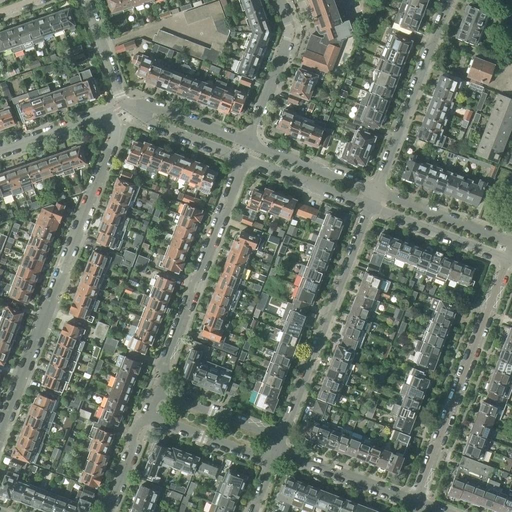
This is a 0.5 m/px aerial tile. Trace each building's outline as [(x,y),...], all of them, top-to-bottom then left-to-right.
[(123,12),(118,0),(106,0),(112,16),(123,12)] [(118,0),(123,12),(133,8),(130,0),(118,0)] [(130,0),(133,8),(144,5),(141,0),(130,0)] [(219,0),(224,12),(228,10),(224,0),(219,0)] [(244,9),(247,16),(262,10),(262,9),(261,8),(263,7),(261,2),(259,2),(258,0),(256,0),(241,6),(242,10),(244,9)] [(303,64),(325,72),(329,74),(329,75),(332,76),(334,73),(331,71),(339,50),(340,49),(335,47),(338,40),(352,34),(343,7),(335,10),(331,0),(306,0),(313,18),(312,18),(313,20),(313,19),(315,24),(314,24),(315,25),(318,32),(318,33),(319,34),(318,37),(311,35),(307,46),(309,47),(307,51),(306,51),(301,63),(303,64)] [(401,0),(401,2),(424,11),(427,5),(425,4),(427,0),(401,0)] [(155,35),(152,41),(217,65),(229,32),(218,1),(183,13),(187,25),(211,16),(217,32),(210,50),(159,30),(157,36),(155,35)] [(424,11),(401,2),(397,12),(402,14),(419,21),(420,17),(422,17),(424,11)] [(465,12),(461,23),(481,30),(487,13),(468,6),(467,7),(466,7),(464,11),(465,12)] [(58,13),(57,14),(63,31),(64,33),(75,29),(68,10),(64,11),(62,10),(59,12),(58,13)] [(246,20),(248,26),(266,20),(264,16),(266,15),(264,10),(262,10),(247,16),(248,19),(246,20)] [(370,11),(367,18),(373,20),(376,14),(370,11)] [(48,17),(47,17),(53,34),(63,31),(57,14),(53,15),(52,14),(48,15),(48,17)] [(419,21),(402,14),(398,25),(415,31),(415,30),(417,31),(419,25),(418,24),(419,21)] [(37,21),(43,38),(53,34),(47,17),(43,19),(42,17),(38,19),(37,21)] [(227,20),(228,25),(230,30),(237,30),(235,18),(231,19),(227,20)] [(252,33),(251,35),(270,35),(270,25),(267,25),(266,20),(248,26),(249,29),(251,29),(253,33),(252,33)] [(27,24),(33,41),(33,44),(44,40),(43,38),(37,21),(33,22),(31,21),(27,22),(27,24)] [(481,30),(461,23),(458,31),(456,32),(455,36),(456,37),(455,38),(475,46),(481,30)] [(17,28),(16,28),(22,45),(33,41),(27,24),(22,26),(21,25),(17,26),(17,28)] [(128,26),(123,27),(117,29),(119,34),(129,30),(128,26)] [(494,26),(491,33),(499,36),(502,30),(494,26)] [(6,32),(12,49),(22,45),(16,28),(12,30),(10,28),(7,30),(6,32)] [(12,49),(6,32),(1,33),(0,32),(0,56),(1,52),(12,49)] [(499,36),(491,33),(488,40),(496,43),(499,36)] [(248,37),(246,42),(264,48),(267,40),(270,40),(270,35),(251,35),(250,38),(248,37)] [(389,49),(406,55),(408,50),(409,50),(411,49),(412,46),(412,44),(410,44),(411,42),(408,41),(394,36),(389,49)] [(359,38),(357,44),(363,46),(365,40),(359,38)] [(123,45),(126,51),(136,47),(134,41),(123,45)] [(68,45),(70,49),(72,55),(80,52),(83,51),(82,51),(81,45),(80,46),(77,47),(76,42),(68,45)] [(247,47),(244,53),(260,59),(261,58),(261,57),(263,57),(264,52),(263,51),(264,48),(246,42),(245,46),(247,47)] [(134,55),(131,63),(138,66),(137,68),(138,68),(136,74),(137,75),(137,77),(141,78),(142,77),(146,78),(145,82),(152,64),(157,51),(159,46),(153,44),(148,58),(142,56),(142,58),(134,55)] [(157,51),(167,54),(167,55),(169,50),(159,46),(157,51)] [(389,49),(384,61),(402,68),(401,68),(403,62),(404,62),(407,57),(406,56),(406,55),(389,49)] [(241,56),(239,62),(256,69),(258,65),(260,65),(261,60),(260,59),(244,53),(243,57),(241,56)] [(83,54),(80,55),(73,57),(75,63),(85,60),(83,54)] [(487,85),(489,79),(495,66),(473,58),(466,76),(471,78),(470,83),(478,86),(480,82),(487,85)] [(379,59),(375,70),(397,78),(399,73),(400,74),(402,68),(384,61),(379,59)] [(27,62),(28,64),(30,69),(30,70),(41,66),(38,60),(30,62),(30,61),(27,62)] [(256,69),(239,62),(237,67),(239,67),(237,73),(252,79),(253,77),(255,77),(257,73),(255,71),(256,69)] [(489,79),(487,85),(487,86),(511,95),(511,63),(510,64),(508,64),(507,65),(505,65),(503,66),(501,67),(500,68),(498,69),(497,71),(496,72),(495,74),(494,75),(493,77),(491,80),(489,79)] [(155,86),(162,68),(152,64),(145,82),(149,83),(149,86),(153,87),(155,86)] [(296,77),(294,81),(312,88),(316,78),(322,80),(325,72),(303,64),(301,71),(299,70),(298,71),(296,72),(295,75),(296,77)] [(8,72),(10,75),(10,77),(20,73),(18,68),(14,70),(14,69),(8,72)] [(165,89),(166,90),(172,72),(162,68),(155,86),(159,87),(160,90),(163,91),(165,89)] [(21,75),(22,80),(36,75),(34,70),(21,75)] [(80,77),(87,98),(88,100),(99,97),(95,86),(96,84),(95,80),(93,80),(89,70),(78,73),(80,77)] [(376,83),(376,84),(392,90),(395,85),(396,85),(398,79),(397,79),(397,78),(375,70),(374,72),(373,82),(376,83)] [(172,92),(176,94),(183,76),(172,72),(166,90),(167,92),(170,94),(172,92)] [(69,81),(71,85),(77,102),(79,103),(83,101),(83,100),(87,98),(80,77),(77,76),(71,79),(69,81)] [(185,97),(186,98),(193,80),(183,76),(176,94),(180,95),(180,97),(183,99),(185,97)] [(437,86),(454,92),(456,86),(458,87),(460,83),(441,76),(439,80),(438,80),(436,84),(437,86)] [(252,81),(241,77),(239,83),(249,86),(252,81)] [(192,100),(197,102),(204,84),(193,80),(186,98),(187,98),(187,100),(191,101),(192,100)] [(312,88),(294,81),(292,86),(291,86),(289,90),(290,91),(290,93),(307,100),(312,88)] [(371,83),(367,93),(388,101),(390,96),(391,97),(394,91),(392,90),(376,84),(371,83)] [(467,89),(481,94),(483,88),(478,86),(470,83),(467,89)] [(206,105),(207,105),(214,88),(204,84),(197,102),(200,103),(200,105),(204,106),(206,105)] [(71,85),(60,88),(66,105),(67,105),(69,106),(72,105),(73,103),(77,102),(71,85)] [(433,96),(450,103),(452,97),(454,98),(456,93),(454,92),(437,86),(435,90),(434,90),(432,95),(433,96)] [(38,90),(38,92),(46,113),(48,114),(51,112),(52,111),(56,109),(50,92),(48,87),(38,90)] [(60,88),(50,92),(56,109),(57,109),(58,110),(62,109),(62,107),(66,105),(60,88)] [(213,108),(217,109),(224,91),(214,88),(207,105),(207,106),(208,108),(211,109),(213,108)] [(236,92),(228,111),(236,114),(237,112),(239,113),(246,96),(245,95),(247,90),(243,89),(241,94),(236,92)] [(27,94),(29,100),(35,117),(36,116),(37,117),(41,116),(42,114),(46,113),(38,92),(38,90),(27,93),(27,94)] [(338,96),(344,99),(347,92),(340,90),(338,96)] [(227,113),(228,111),(236,92),(235,92),(234,95),(224,91),(217,109),(218,109),(218,112),(221,113),(223,112),(227,113)] [(368,103),(367,107),(383,114),(386,108),(387,109),(389,103),(388,102),(388,101),(367,93),(369,94),(366,102),(368,103)] [(25,120),(26,120),(27,121),(31,120),(31,118),(35,117),(29,100),(27,94),(11,100),(17,115),(18,119),(23,117),(25,120)] [(287,101),(293,103),(297,105),(299,99),(289,95),(287,101)] [(496,108),(511,114),(511,100),(499,95),(496,101),(498,102),(496,108)] [(429,106),(429,107),(446,113),(448,107),(450,108),(452,103),(450,103),(433,96),(431,100),(430,101),(428,105),(429,106)] [(17,115),(11,100),(0,103),(0,118),(3,128),(4,127),(6,128),(9,127),(10,125),(14,124),(12,117),(17,115)] [(383,114),(367,107),(366,109),(364,108),(359,120),(355,118),(353,124),(373,131),(375,126),(378,127),(381,121),(382,122),(384,121),(385,118),(384,116),(383,115),(383,114)] [(425,118),(442,124),(444,125),(445,120),(443,120),(446,113),(429,107),(427,108),(426,112),(427,113),(425,118)] [(492,113),(489,119),(509,126),(511,123),(511,114),(496,108),(494,113),(492,113)] [(285,135),(286,135),(294,114),(283,110),(283,111),(280,112),(279,115),(280,117),(279,118),(279,120),(277,121),(276,124),(277,126),(276,128),(287,131),(285,135)] [(292,138),(296,139),(303,121),(302,121),(304,118),(294,114),(286,135),(286,136),(287,138),(290,139),(292,138)] [(302,141),(306,143),(313,125),(310,124),(311,121),(304,118),(302,121),(303,121),(296,139),(297,139),(297,142),(300,143),(302,141)] [(421,128),(438,134),(440,135),(441,131),(439,130),(442,124),(425,118),(423,118),(422,122),(423,123),(421,128)] [(487,131),(506,139),(509,131),(507,130),(509,126),(489,119),(487,125),(489,126),(487,131)] [(315,120),(313,125),(306,143),(307,143),(307,146),(311,147),(312,145),(317,147),(325,124),(315,120)] [(468,122),(464,121),(462,120),(459,128),(465,130),(468,122)] [(344,126),(354,130),(356,125),(346,121),(344,126)] [(438,134),(421,128),(419,128),(418,132),(419,134),(417,138),(436,145),(438,141),(435,140),(438,134)] [(350,143),(350,144),(369,151),(369,150),(371,151),(373,150),(374,146),(373,144),(372,144),(374,138),(357,131),(352,144),(350,143)] [(482,136),(480,142),(500,150),(501,146),(503,147),(506,139),(487,131),(487,132),(485,137),(482,136)] [(320,146),(326,148),(330,136),(324,134),(320,146)] [(424,150),(425,147),(427,144),(416,140),(414,146),(424,150)] [(126,161),(136,165),(144,145),(136,142),(136,143),(133,142),(126,161)] [(500,150),(480,142),(478,148),(480,149),(478,155),(474,153),(474,154),(497,163),(500,154),(498,154),(500,150)] [(141,163),(148,165),(155,148),(154,147),(153,146),(150,144),(149,145),(144,144),(144,145),(136,165),(139,166),(141,163)] [(369,151),(350,144),(348,148),(346,148),(343,156),(349,158),(348,161),(355,164),(356,161),(364,164),(364,163),(366,164),(368,163),(369,159),(368,157),(367,157),(369,151)] [(71,150),(67,151),(73,168),(83,164),(81,156),(81,155),(87,153),(84,145),(77,147),(76,146),(71,148),(71,150)] [(148,165),(158,169),(165,152),(164,151),(164,150),(160,148),(159,149),(155,148),(148,165)] [(56,155),(62,172),(64,177),(70,175),(74,173),(73,168),(67,151),(64,152),(62,151),(58,152),(57,154),(56,155)] [(158,169),(168,173),(175,155),(171,154),(171,152),(168,151),(166,152),(165,152),(158,169)] [(447,152),(446,155),(445,158),(452,160),(454,154),(447,152)] [(49,157),(46,158),(52,175),(62,172),(56,155),(54,154),(50,155),(49,157)] [(168,173),(179,177),(185,159),(184,157),(181,156),(179,157),(175,155),(168,173)] [(402,178),(412,182),(419,164),(413,162),(415,156),(411,155),(402,178)] [(467,161),(477,165),(479,161),(469,157),(468,159),(467,161)] [(37,162),(36,162),(42,179),(52,175),(46,158),(43,159),(42,158),(37,160),(37,162)] [(179,177),(189,181),(196,163),(192,162),(191,160),(188,159),(186,160),(185,159),(179,177)] [(29,165),(26,166),(32,182),(42,179),(36,162),(35,162),(33,161),(29,163),(29,165)] [(479,161),(477,165),(490,170),(487,176),(493,179),(497,168),(479,161)] [(198,189),(206,168),(206,167),(202,166),(202,164),(198,163),(197,164),(196,163),(189,181),(196,184),(195,187),(198,189)] [(419,184),(423,185),(430,166),(426,164),(425,166),(419,164),(412,182),(418,184),(419,184)] [(18,168),(15,169),(21,186),(32,182),(26,166),(25,166),(23,165),(19,166),(18,168)] [(429,187),(433,189),(440,170),(436,168),(435,170),(430,168),(430,166),(423,185),(424,187),(428,188),(429,187)] [(206,168),(198,189),(208,193),(216,174),(213,173),(214,171),(206,168)] [(5,173),(11,190),(21,186),(15,169),(12,170),(10,169),(6,171),(5,173)] [(439,191),(443,193),(450,174),(447,172),(446,174),(440,172),(441,170),(440,170),(433,189),(434,191),(438,192),(439,191)] [(119,177),(130,181),(131,177),(132,175),(122,171),(119,177)] [(0,190),(1,195),(3,198),(12,195),(11,190),(5,173),(4,173),(2,172),(0,172),(0,190)] [(450,195),(454,197),(461,178),(457,176),(456,178),(450,176),(451,174),(450,174),(443,193),(444,193),(444,195),(448,196),(450,195)] [(460,199),(464,201),(471,182),(467,180),(466,182),(460,180),(461,178),(454,197),(454,198),(459,200),(460,199)] [(117,179),(114,187),(115,187),(114,190),(130,196),(135,198),(139,187),(117,179)] [(471,182),(464,201),(465,201),(465,202),(469,204),(470,203),(477,206),(486,183),(479,181),(477,186),(471,184),(471,182)] [(258,207),(268,211),(275,193),(271,192),(271,190),(267,188),(266,190),(264,189),(263,193),(256,211),(257,211),(258,207)] [(246,207),(256,211),(263,193),(253,189),(252,191),(250,191),(249,195),(250,196),(249,198),(249,200),(247,200),(245,204),(247,205),(246,207)] [(110,200),(127,207),(130,196),(114,190),(113,194),(111,195),(110,198),(111,200),(110,200)] [(153,192),(149,203),(155,205),(159,195),(153,192)] [(268,211),(278,215),(285,197),(281,196),(281,194),(277,192),(276,194),(275,193),(268,211)] [(161,195),(159,201),(165,204),(167,198),(161,195)] [(182,201),(192,205),(193,200),(183,196),(182,201)] [(285,197),(278,215),(289,219),(296,201),(291,200),(291,197),(288,196),(286,198),(285,197)] [(38,202),(40,207),(50,204),(49,201),(48,199),(38,202)] [(194,199),(193,200),(192,205),(202,209),(204,203),(194,199)] [(108,206),(106,211),(123,217),(127,207),(110,200),(110,201),(109,201),(107,205),(108,206)] [(41,214),(41,215),(57,222),(58,221),(60,222),(60,221),(62,221),(64,217),(62,215),(64,211),(62,210),(63,206),(60,205),(59,202),(46,207),(47,209),(44,210),(45,210),(43,215),(41,214)] [(293,214),(298,216),(303,205),(298,203),(293,214)] [(180,215),(197,221),(199,222),(201,215),(200,215),(201,211),(184,204),(180,215)] [(298,216),(304,218),(308,207),(303,205),(298,216)] [(304,218),(309,220),(313,209),(308,207),(304,218)] [(313,209),(309,220),(314,222),(316,216),(318,211),(313,209)] [(103,220),(102,221),(124,229),(128,219),(123,217),(106,211),(105,215),(103,215),(102,219),(103,220)] [(322,225),(322,226),(339,232),(341,227),(342,228),(343,227),(345,223),(344,222),(346,218),(342,217),(342,215),(338,214),(337,215),(328,212),(327,214),(326,214),(324,220),(322,225)] [(179,219),(176,226),(193,232),(194,231),(195,231),(197,227),(196,225),(197,221),(180,215),(176,213),(174,217),(179,219)] [(41,215),(37,225),(54,231),(56,230),(58,227),(56,225),(57,222),(41,215)] [(241,222),(251,226),(252,222),(253,220),(243,216),(241,222)] [(314,222),(322,225),(324,220),(316,216),(314,222)] [(100,227),(99,231),(117,238),(121,239),(124,229),(102,221),(102,222),(101,222),(100,225),(100,227)] [(37,225),(33,236),(50,242),(50,241),(52,240),(54,237),(52,235),(54,231),(37,225)] [(176,226),(172,236),(190,243),(189,242),(190,242),(191,241),(193,237),(192,236),(193,232),(176,226)] [(294,228),(289,226),(286,235),(291,237),(294,228)] [(322,226),(318,236),(335,242),(337,238),(338,238),(340,233),(339,232),(322,226)] [(235,241),(235,242),(254,249),(256,243),(258,244),(263,233),(254,229),(252,236),(240,231),(239,235),(238,235),(237,235),(236,235),(236,236),(235,236),(235,237),(235,238),(235,239),(236,240),(237,241),(236,242),(235,241)] [(276,238),(279,239),(282,240),(285,232),(279,230),(276,238)] [(117,238),(99,231),(96,237),(97,238),(98,239),(97,242),(115,249),(116,245),(114,244),(117,238)] [(377,274),(384,255),(391,238),(390,238),(391,237),(385,235),(385,236),(380,234),(366,270),(377,274)] [(267,241),(277,245),(279,239),(276,238),(271,236),(269,235),(267,241)] [(33,236),(29,246),(46,252),(46,251),(49,250),(50,247),(48,245),(50,242),(33,236)] [(172,236),(168,246),(185,253),(187,248),(189,247),(190,244),(190,243),(172,236)] [(318,236),(314,246),(331,253),(333,248),(334,249),(336,243),(335,243),(335,242),(318,236)] [(384,255),(394,259),(400,242),(401,241),(395,239),(395,240),(391,238),(384,255)] [(232,248),(231,252),(248,258),(252,248),(254,249),(235,242),(233,242),(231,247),(232,248)] [(394,259),(405,263),(411,245),(406,243),(405,244),(400,242),(394,259)] [(310,256),(327,263),(329,259),(330,259),(332,253),(331,253),(314,246),(309,244),(305,254),(310,256)] [(281,245),(279,252),(284,254),(287,247),(281,245)] [(405,263),(415,267),(421,250),(422,249),(416,247),(415,248),(411,246),(411,245),(405,263)] [(29,246),(25,256),(42,262),(42,261),(45,261),(46,258),(44,256),(46,252),(29,246)] [(168,246),(165,257),(183,264),(183,263),(182,263),(183,259),(185,258),(186,254),(185,253),(168,246)] [(424,275),(426,271),(425,271),(431,254),(432,253),(426,251),(426,252),(421,250),(415,267),(413,271),(424,275)] [(89,261),(89,262),(106,268),(109,262),(111,263),(113,259),(93,251),(92,256),(90,256),(89,260),(89,261)] [(125,251),(123,258),(133,262),(136,255),(125,251)] [(227,261),(227,262),(244,269),(248,258),(231,252),(230,256),(228,256),(226,260),(227,261)] [(425,271),(426,271),(435,275),(442,256),(437,254),(436,256),(431,254),(425,271)] [(25,256),(21,266),(38,273),(38,272),(41,271),(42,268),(40,266),(42,262),(25,256)] [(138,256),(136,263),(147,267),(149,260),(138,256)] [(274,266),(278,268),(282,257),(277,256),(274,266)] [(310,256),(306,267),(323,273),(324,273),(327,268),(325,267),(327,263),(310,256)] [(442,256),(435,275),(434,279),(444,283),(446,279),(452,260),(447,258),(446,260),(442,258),(442,257),(442,256)] [(183,264),(165,257),(162,262),(160,262),(159,266),(178,273),(179,269),(180,270),(183,264)] [(133,262),(123,258),(120,264),(131,269),(133,262)] [(446,279),(456,282),(463,264),(457,262),(457,263),(452,262),(453,260),(452,260),(446,279)] [(86,272),(85,272),(103,279),(106,268),(89,262),(88,266),(86,267),(85,270),(86,272)] [(223,271),(223,272),(240,279),(244,269),(227,262),(226,266),(224,266),(222,270),(223,271)] [(147,267),(136,263),(133,269),(144,274),(147,267)] [(463,264),(456,282),(471,288),(474,282),(470,281),(474,270),(473,270),(473,268),(468,266),(467,267),(462,266),(463,264)] [(21,266),(17,277),(34,283),(34,282),(37,281),(38,278),(36,276),(38,273),(21,266)] [(306,267),(302,277),(319,284),(319,283),(320,283),(323,278),(321,277),(323,273),(306,267)] [(271,268),(268,276),(274,278),(276,270),(271,268)] [(82,282),(81,283),(99,289),(103,279),(85,272),(84,276),(82,277),(81,281),(82,282)] [(219,282),(219,283),(236,289),(240,279),(223,272),(222,276),(220,276),(218,280),(219,282)] [(361,283),(378,289),(383,291),(386,281),(364,272),(362,279),(363,280),(361,283)] [(12,275),(9,284),(13,286),(13,287),(30,293),(30,292),(33,292),(34,288),(33,287),(34,283),(17,277),(12,275)] [(156,280),(153,286),(170,293),(170,292),(172,291),(173,288),(173,287),(174,282),(155,275),(154,279),(156,280)] [(397,282),(401,284),(405,286),(408,280),(400,276),(397,282)] [(302,277),(298,288),(315,294),(315,293),(317,294),(319,288),(318,288),(319,284),(302,277)] [(79,289),(77,293),(95,300),(99,289),(81,283),(79,284),(78,287),(79,289)] [(215,293),(232,299),(234,300),(236,295),(234,295),(236,289),(219,283),(217,284),(216,288),(217,289),(215,293)] [(358,293),(357,294),(374,300),(378,289),(361,283),(360,288),(359,287),(356,293),(358,293)] [(13,286),(9,284),(7,284),(3,289),(5,291),(10,292),(11,292),(9,297),(26,304),(26,303),(29,302),(30,299),(29,297),(30,293),(13,287),(13,286)] [(153,286),(149,297),(166,303),(167,302),(168,302),(169,299),(169,297),(170,293),(153,286)] [(294,299),(292,304),(307,310),(309,304),(311,305),(311,304),(312,305),(315,299),(313,298),(315,294),(298,288),(294,299)] [(262,292),(255,309),(259,310),(266,294),(262,292)] [(75,299),(73,303),(91,310),(95,300),(77,293),(76,294),(74,298),(75,299)] [(213,299),(211,303),(228,309),(232,299),(215,293),(215,294),(213,294),(212,298),(213,299)] [(355,298),(352,304),(370,310),(374,300),(357,294),(356,298),(355,298)] [(449,302),(455,304),(459,306),(463,298),(452,294),(449,302)] [(149,297),(145,307),(163,314),(163,312),(164,312),(166,309),(165,307),(166,303),(149,297)] [(253,308),(255,302),(249,300),(247,305),(253,308)] [(437,300),(433,310),(452,318),(454,314),(455,314),(457,308),(437,300)] [(91,310),(73,303),(73,304),(72,304),(70,308),(71,309),(69,314),(80,317),(89,321),(90,317),(89,316),(91,310)] [(209,310),(207,314),(229,322),(229,321),(224,319),(228,309),(211,303),(211,304),(209,304),(208,308),(209,310)] [(282,321),(285,322),(303,328),(302,328),(304,323),(305,323),(307,318),(306,317),(307,316),(304,315),(307,310),(292,304),(287,316),(285,315),(282,321)] [(351,310),(349,315),(366,321),(370,310),(352,304),(350,310),(351,310)] [(1,317),(3,318),(18,324),(20,320),(22,320),(24,316),(22,314),(23,313),(7,307),(5,312),(3,312),(1,317)] [(145,307),(141,317),(158,324),(160,319),(162,319),(163,315),(162,314),(163,314),(145,307)] [(403,312),(397,310),(394,320),(395,320),(399,322),(400,322),(403,312)] [(431,314),(429,321),(448,328),(449,328),(451,322),(450,322),(452,318),(433,310),(431,314)] [(204,323),(203,324),(225,332),(229,322),(207,314),(206,317),(204,317),(203,322),(204,323)] [(347,321),(346,324),(363,331),(366,321),(349,315),(348,314),(346,320),(347,321)] [(136,315),(132,326),(155,334),(156,330),(158,329),(159,326),(158,324),(141,317),(136,315)] [(0,322),(0,328),(15,334),(16,331),(18,330),(20,326),(18,324),(3,318),(1,323),(0,322)] [(250,328),(255,330),(258,322),(253,320),(250,328)] [(429,321),(425,331),(445,339),(448,333),(446,332),(448,328),(429,321)] [(98,322),(95,329),(106,333),(108,326),(98,322)] [(276,329),(275,329),(298,338),(300,333),(301,334),(303,328),(285,322),(282,331),(276,329)] [(61,332),(62,333),(79,340),(81,334),(83,334),(85,330),(80,328),(66,323),(64,328),(63,328),(61,332)] [(225,332),(203,324),(205,324),(204,326),(204,325),(203,325),(202,326),(201,326),(201,327),(200,327),(200,328),(200,329),(201,330),(201,331),(202,331),(201,335),(215,340),(212,346),(235,355),(238,349),(223,343),(225,337),(223,336),(225,332)] [(344,336),(341,342),(356,347),(358,341),(358,342),(363,331),(346,324),(344,329),(343,328),(340,335),(344,336)] [(127,335),(127,336),(151,344),(152,340),(154,340),(155,336),(154,335),(155,334),(132,326),(128,335),(127,335)] [(0,339),(11,344),(11,343),(13,343),(15,339),(13,337),(15,334),(0,328),(0,339)] [(106,333),(95,329),(93,336),(103,340),(106,333)] [(268,338),(278,342),(295,349),(296,349),(294,348),(296,344),(297,344),(299,339),(298,338),(275,329),(273,335),(269,333),(268,338)] [(425,331),(421,342),(440,349),(442,345),(443,345),(445,339),(425,331)] [(58,343),(58,344),(75,350),(79,340),(62,333),(60,338),(59,338),(57,342),(58,343)] [(151,344),(127,336),(126,340),(129,341),(127,347),(144,354),(144,353),(146,354),(147,353),(148,349),(148,348),(146,347),(148,344),(151,345),(151,344)] [(107,338),(105,344),(116,348),(118,342),(107,338)] [(0,351),(7,354),(8,351),(10,351),(12,347),(10,345),(11,344),(0,339),(0,351)] [(503,349),(511,352),(511,341),(506,339),(505,343),(504,342),(502,348),(503,349)] [(251,342),(246,340),(243,349),(248,351),(249,348),(251,342)] [(278,342),(274,352),(290,359),(292,354),(293,355),(295,349),(278,342)] [(335,353),(333,357),(350,364),(354,353),(356,347),(341,342),(339,347),(336,346),(334,353),(335,353)] [(421,342),(417,352),(436,359),(438,355),(439,355),(441,350),(440,349),(421,342)] [(190,380),(192,380),(198,366),(204,350),(205,346),(198,343),(195,351),(192,349),(191,349),(189,355),(188,360),(187,360),(186,361),(184,364),(185,366),(185,368),(184,368),(181,374),(182,375),(181,376),(183,377),(183,378),(189,380),(190,380)] [(54,354),(53,354),(71,360),(75,350),(58,344),(56,348),(55,349),(54,352),(54,354)] [(116,348),(105,344),(102,350),(113,354),(116,348)] [(401,350),(412,354),(413,350),(402,346),(401,350)] [(500,353),(498,359),(511,364),(511,352),(503,349),(501,353),(500,353)] [(274,352),(270,362),(286,369),(287,368),(288,368),(290,363),(289,362),(290,359),(274,352)] [(422,366),(420,371),(429,374),(431,369),(433,370),(436,364),(435,363),(436,359),(417,352),(413,362),(422,366)] [(52,360),(50,364),(67,371),(73,373),(77,363),(71,360),(53,354),(54,355),(52,355),(51,359),(52,360)] [(115,366),(119,367),(136,374),(136,373),(138,373),(140,369),(139,367),(140,363),(119,355),(115,366)] [(329,368),(346,374),(349,375),(351,371),(348,369),(350,364),(333,357),(333,358),(332,357),(330,363),(331,364),(329,368)] [(494,370),(510,376),(511,376),(511,372),(511,369),(511,364),(498,359),(495,366),(496,366),(495,370),(494,370)] [(99,360),(95,370),(99,372),(103,361),(99,360)] [(268,366),(266,373),(283,379),(283,378),(284,379),(286,373),(285,373),(286,369),(270,362),(266,361),(265,364),(268,366)] [(197,385),(202,386),(208,369),(210,365),(206,363),(204,368),(198,366),(192,380),(191,383),(192,384),(196,385),(197,385)] [(48,371),(46,375),(63,381),(67,371),(50,364),(50,365),(48,365),(47,369),(48,371)] [(119,367),(115,378),(132,384),(133,383),(134,383),(136,379),(135,377),(136,374),(119,367)] [(221,367),(218,373),(212,390),(213,392),(217,393),(218,393),(218,392),(222,394),(231,371),(221,367)] [(327,374),(325,378),(342,384),(345,386),(347,381),(344,380),(346,374),(329,368),(328,368),(326,374),(327,374)] [(413,376),(409,386),(424,391),(425,388),(426,388),(429,381),(426,380),(429,374),(420,371),(411,368),(409,374),(413,376)] [(208,388),(212,390),(218,373),(208,369),(202,386),(202,388),(206,389),(207,389),(208,388)] [(492,376),(491,380),(511,388),(511,383),(507,382),(510,376),(494,370),(491,376),(492,376)] [(266,373),(262,383),(279,390),(279,389),(280,389),(282,383),(281,383),(283,379),(266,373)] [(54,393),(61,396),(66,382),(63,381),(46,375),(44,376),(43,380),(44,381),(42,385),(55,390),(54,393)] [(115,378),(111,388),(129,395),(129,394),(130,394),(132,389),(131,388),(132,384),(115,378)] [(323,384),(321,388),(338,395),(342,384),(325,378),(324,378),(322,384),(323,384)] [(487,397),(491,399),(499,402),(505,404),(507,399),(508,399),(511,388),(491,380),(489,384),(488,384),(486,390),(487,390),(487,391),(489,392),(487,397)] [(252,391),(258,393),(276,400),(279,394),(277,393),(279,390),(262,383),(256,381),(252,391)] [(225,394),(235,398),(240,386),(229,382),(225,394)] [(400,395),(405,397),(420,402),(421,398),(423,398),(425,393),(424,392),(424,391),(409,386),(403,384),(399,394),(400,395)] [(383,388),(378,386),(377,385),(374,392),(380,394),(383,388)] [(367,386),(366,388),(365,392),(371,394),(373,388),(367,386)] [(111,388),(107,398),(125,404),(126,401),(128,401),(129,396),(128,395),(129,395),(111,388)] [(338,395),(321,388),(320,392),(319,392),(316,398),(334,405),(337,399),(340,400),(341,396),(338,395)] [(276,400),(258,393),(254,405),(256,406),(256,407),(260,409),(262,408),(272,412),(276,400)] [(35,398),(33,405),(51,411),(53,405),(55,406),(56,401),(38,395),(37,398),(36,398),(35,398)] [(74,403),(79,405),(80,404),(82,399),(82,398),(80,397),(77,396),(76,397),(74,403)] [(405,397),(401,406),(416,412),(417,408),(419,408),(421,403),(420,402),(405,397)] [(480,408),(479,412),(494,418),(499,420),(505,404),(499,402),(491,399),(487,397),(485,402),(483,402),(481,402),(479,408),(480,408)] [(107,398),(104,408),(121,414),(122,411),(124,411),(126,406),(124,405),(125,404),(107,398)] [(369,406),(375,408),(378,401),(372,399),(369,406)] [(79,405),(74,403),(68,401),(65,408),(76,412),(79,405)] [(313,411),(317,413),(323,415),(324,412),(325,411),(327,405),(317,401),(313,411)] [(29,414),(28,414),(45,421),(49,411),(50,412),(51,411),(33,405),(31,409),(29,409),(28,413),(29,414)] [(370,406),(365,417),(371,419),(375,409),(370,406)] [(401,406),(397,417),(412,422),(413,418),(415,419),(417,413),(416,413),(416,412),(401,406)] [(121,414),(104,408),(99,419),(98,424),(113,429),(115,425),(117,425),(118,421),(120,421),(122,417),(120,415),(121,414)] [(77,416),(80,416),(84,418),(88,420),(90,414),(80,410),(77,416)] [(475,422),(475,423),(490,429),(494,418),(479,412),(477,416),(476,415),(474,422),(475,422)] [(323,415),(317,413),(314,421),(310,419),(303,437),(307,439),(308,440),(311,442),(313,441),(320,423),(323,415)] [(25,425),(41,431),(45,421),(28,414),(28,415),(27,416),(25,420),(26,421),(25,425)] [(323,445),(332,425),(325,422),(327,417),(323,415),(320,423),(313,441),(317,443),(317,445),(317,446),(321,448),(323,447),(323,445)] [(75,421),(80,423),(81,424),(84,418),(80,416),(77,416),(75,421)] [(332,450),(334,449),(341,429),(335,426),(337,422),(339,417),(335,416),(332,425),(323,445),(328,447),(328,448),(332,450)] [(412,422),(397,417),(393,427),(409,434),(411,427),(410,427),(412,422)] [(62,428),(65,428),(69,430),(71,427),(73,420),(66,418),(62,428)] [(471,432),(471,433),(486,438),(490,429),(475,423),(473,426),(472,426),(470,432),(471,432)] [(92,439),(109,446),(111,441),(112,440),(113,437),(113,436),(113,435),(103,431),(105,428),(93,424),(88,437),(92,439)] [(21,435),(20,435),(42,443),(46,433),(41,431),(25,425),(24,425),(24,426),(23,429),(21,430),(20,433),(21,435)] [(61,439),(65,440),(69,430),(65,428),(61,439)] [(344,453),(352,433),(347,431),(341,429),(334,449),(338,451),(339,452),(342,453),(344,453)] [(354,457),(355,457),(360,442),(362,436),(352,433),(344,453),(348,455),(349,456),(353,457),(354,457)] [(396,440),(393,448),(404,453),(410,437),(399,433),(396,440)] [(467,443),(487,451),(491,440),(486,439),(486,438),(471,433),(469,437),(468,436),(466,442),(467,443)] [(42,443),(20,435),(21,436),(19,437),(17,440),(18,442),(17,445),(16,445),(39,454),(43,444),(42,443)] [(92,439),(88,449),(108,457),(108,456),(105,455),(107,452),(109,452),(111,446),(109,446),(92,439)] [(365,461),(371,446),(360,442),(355,457),(359,459),(359,460),(363,461),(365,461)] [(371,446),(365,461),(369,462),(370,464),(373,465),(375,465),(381,450),(383,445),(372,442),(371,446)] [(487,451),(467,443),(466,446),(465,446),(462,453),(463,453),(463,454),(483,461),(487,451)] [(160,464),(166,449),(164,448),(164,447),(163,447),(164,446),(158,444),(158,445),(157,445),(155,444),(154,446),(153,446),(152,446),(150,452),(151,452),(151,453),(152,453),(151,455),(150,455),(149,455),(148,459),(148,461),(149,461),(144,474),(142,478),(151,482),(157,467),(159,468),(161,464),(160,464)] [(14,448),(12,455),(12,456),(35,464),(39,454),(16,445),(16,446),(17,446),(16,448),(14,448)] [(72,448),(66,446),(63,452),(69,454),(72,448)] [(167,447),(166,449),(160,464),(161,464),(171,468),(178,450),(177,450),(177,451),(172,449),(173,449),(172,447),(168,446),(167,447)] [(391,454),(385,469),(390,470),(390,471),(397,474),(403,460),(402,459),(404,453),(393,448),(391,454)] [(91,451),(87,460),(105,467),(104,466),(106,466),(107,462),(106,461),(108,457),(88,449),(91,451)] [(179,450),(178,450),(171,468),(181,471),(187,455),(183,453),(182,451),(179,450)] [(385,468),(385,469),(391,454),(381,450),(375,465),(379,466),(379,468),(379,470),(383,471),(385,470),(385,468)] [(188,455),(187,455),(181,471),(191,475),(198,459),(193,457),(193,455),(189,454),(188,454),(188,455)] [(448,494),(459,498),(473,460),(462,456),(448,494)] [(18,475),(21,468),(23,462),(12,458),(9,465),(16,468),(14,474),(18,475)] [(511,462),(511,459),(509,459),(508,458),(503,469),(509,471),(511,462)] [(87,460),(83,471),(102,478),(102,477),(100,477),(102,473),(103,472),(105,469),(104,468),(105,467),(87,460)] [(202,474),(207,462),(200,460),(196,472),(202,474)] [(465,499),(469,500),(483,464),(473,460),(459,498),(465,501),(465,499)] [(202,474),(209,477),(214,465),(207,462),(202,474)] [(479,506),(480,505),(486,488),(491,474),(496,476),(498,470),(483,464),(469,500),(473,502),(472,504),(479,506)] [(214,465),(209,477),(216,479),(220,467),(214,465)] [(226,479),(224,482),(242,489),(246,477),(227,470),(224,478),(226,479)] [(1,495),(9,498),(16,480),(18,475),(14,474),(7,471),(5,477),(3,478),(2,481),(3,482),(0,489),(0,492),(1,494),(1,495)] [(102,478),(83,471),(79,481),(96,488),(97,485),(99,485),(102,478)] [(281,493),(292,497),(298,482),(293,481),(294,479),(293,478),(290,476),(288,477),(288,479),(287,478),(286,479),(284,481),(285,483),(283,488),(281,489),(281,492),(281,493)] [(19,501),(20,501),(27,484),(16,480),(9,498),(9,499),(10,498),(14,499),(14,500),(18,502),(19,501)] [(70,480),(69,480),(66,490),(71,492),(72,488),(75,482),(70,480)] [(219,481),(215,492),(236,500),(237,500),(242,489),(224,482),(219,481)] [(300,511),(304,502),(309,487),(305,485),(304,484),(301,483),(299,483),(298,482),(292,497),(300,500),(296,510),(300,511)] [(136,496),(156,504),(162,488),(150,483),(148,488),(141,485),(139,490),(137,490),(136,494),(137,495),(136,496)] [(186,494),(187,494),(190,495),(191,495),(196,484),(191,483),(186,494)] [(29,505),(30,505),(37,488),(27,484),(20,501),(24,503),(25,504),(28,506),(29,505)] [(78,504),(74,511),(86,511),(95,490),(84,486),(82,492),(82,493),(81,493),(79,498),(79,499),(78,504)] [(176,486),(175,490),(184,494),(186,489),(176,486)] [(304,502),(315,506),(321,491),(316,489),(315,488),(312,487),(311,487),(309,487),(304,502)] [(495,511),(500,511),(506,495),(500,493),(502,489),(498,487),(496,491),(490,508),(494,510),(493,511),(495,511)] [(40,509),(40,510),(47,492),(37,488),(30,505),(34,507),(35,508),(38,510),(40,509)] [(489,509),(490,508),(496,491),(486,488),(480,505),(483,506),(483,507),(489,509)] [(169,497),(180,501),(182,495),(171,491),(169,497)] [(315,506),(326,510),(332,495),(327,494),(326,492),(323,491),(322,492),(321,491),(315,506)] [(45,511),(46,511),(47,511),(51,511),(57,496),(47,492),(40,510),(41,510),(42,511),(44,511),(45,511)] [(215,492),(211,503),(217,505),(232,511),(232,510),(233,511),(236,505),(234,504),(236,500),(215,492)] [(184,497),(181,504),(185,506),(188,499),(190,495),(187,494),(186,497),(184,497)] [(325,511),(338,511),(343,500),(342,499),(341,498),(338,497),(337,497),(332,495),(326,510),(325,511)] [(510,511),(511,511),(511,497),(506,495),(500,511),(510,511)] [(62,511),(67,500),(57,496),(51,511),(62,511)] [(134,503),(133,507),(145,511),(152,511),(156,504),(136,496),(136,497),(135,497),(133,502),(134,503)] [(74,511),(78,504),(79,499),(79,498),(76,497),(74,502),(67,500),(62,511),(74,511)] [(338,511),(350,511),(354,504),(353,504),(354,503),(348,501),(343,500),(338,511)] [(211,503),(207,511),(231,511),(232,511),(217,505),(211,503)]
